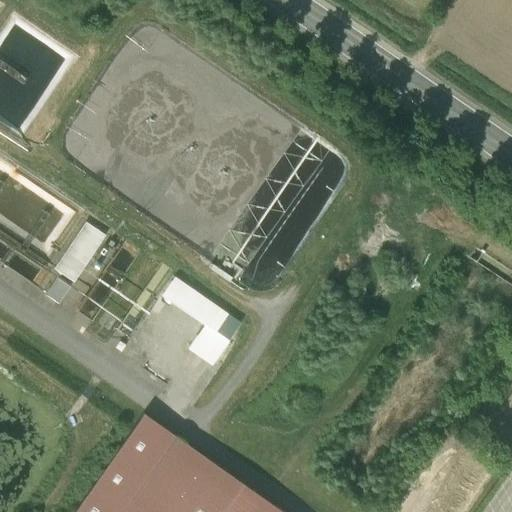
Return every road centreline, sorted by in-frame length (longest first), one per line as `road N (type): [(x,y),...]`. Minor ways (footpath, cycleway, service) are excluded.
road 1 (unknown): [(0,296),(308,511)]
road 2 (secondary): [(289,0),(511,151)]
